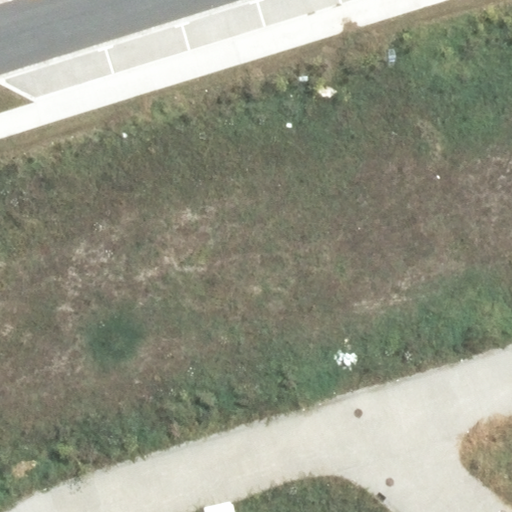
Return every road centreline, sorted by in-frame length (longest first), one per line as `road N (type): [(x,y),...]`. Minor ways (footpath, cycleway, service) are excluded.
road 1 (residential): [(38,511),(96,478),(374,395)]
road 2 (residential): [(374,395),(498,511)]
road 3 (residential): [(374,395),(511,361)]
